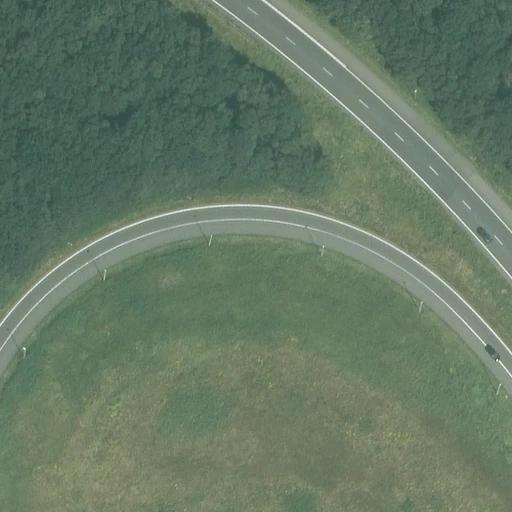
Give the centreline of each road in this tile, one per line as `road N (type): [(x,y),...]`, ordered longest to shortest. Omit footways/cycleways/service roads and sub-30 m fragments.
road 1 (motorway): [(0,340),(24,307),(98,250),(189,218),(241,215),(329,226),(399,261),(457,306),(511,369)]
road 2 (motorway): [(511,259),(426,166),(237,0)]
